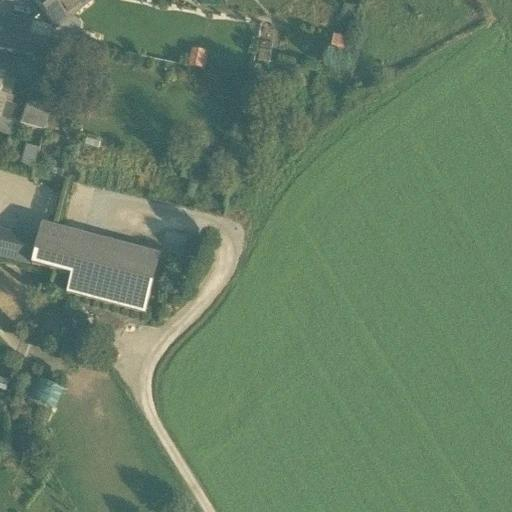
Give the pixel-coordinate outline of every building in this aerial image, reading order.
[(32,0),(52,25),(72,10),(76,15),(91,4),(87,0),(32,0)] [(56,30),(76,15),(72,10),(52,25),(56,30)] [(5,18),(1,33),(29,38),(32,25),(32,24),(5,18)] [(52,29),(32,25),(29,38),(49,42),(52,29)] [(64,69),(69,46),(49,42),(29,38),(1,33),(0,34),(0,50),(35,59),(34,63),(64,69)] [(352,41),(333,38),(329,58),(348,62),(352,41)] [(191,51),(187,70),(202,73),(206,54),(191,51)] [(272,55),(258,52),(256,65),(270,68),(272,55)] [(0,121),(8,124),(8,125),(13,126),(32,131),(44,135),(50,114),(4,99),(0,97),(0,121)] [(0,132),(11,136),(13,126),(8,125),(8,124),(0,121),(0,132)] [(33,177),(44,135),(32,131),(20,173),(33,177)] [(42,229),(38,247),(32,269),(73,280),(83,240),(42,229)] [(0,260),(32,269),(38,247),(0,237),(0,260)] [(161,260),(83,240),(73,280),(69,297),(146,317),(161,260)]
